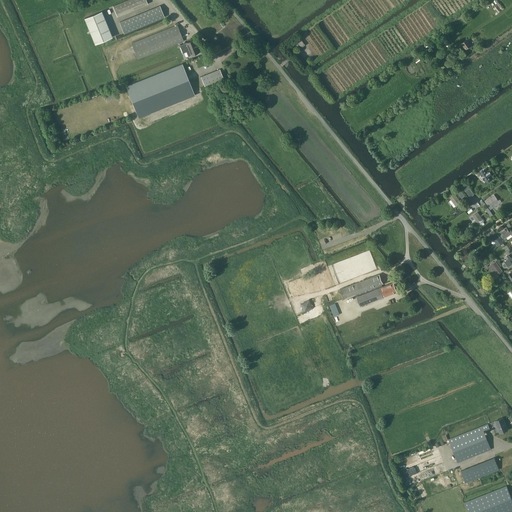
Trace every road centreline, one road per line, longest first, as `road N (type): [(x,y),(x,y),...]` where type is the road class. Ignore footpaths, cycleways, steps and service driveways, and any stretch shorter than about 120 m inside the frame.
road 1 (unclassified): [(511,350),(223,0)]
road 2 (track): [(300,218),(242,139),(165,159)]
road 3 (track): [(179,17),(117,50),(120,105)]
